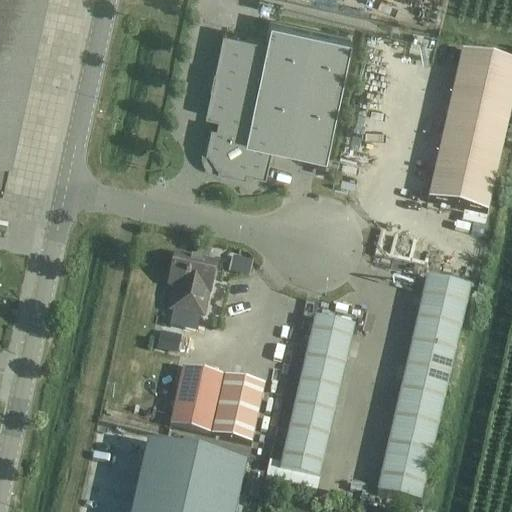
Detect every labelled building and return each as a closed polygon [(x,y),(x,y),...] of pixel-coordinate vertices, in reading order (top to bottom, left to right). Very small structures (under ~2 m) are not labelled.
[(0,0),(0,160),(10,163),(44,0),(0,0)] [(217,170),(217,173),(244,178),(245,173),(265,178),(272,148),(326,159),(351,40),(270,22),(266,42),(222,33),(214,71),(213,71),(209,90),(210,90),(204,117),(217,119),(215,128),(210,127),(205,153),(207,154),(217,170)] [(511,105),(511,66),(461,55),(428,203),(487,217),(511,105)] [(214,265),(173,256),(167,286),(177,288),(176,296),(173,295),(169,311),(201,318),(206,294),(208,295),(214,265)] [(233,274),(248,277),(252,262),(236,258),(233,274)] [(456,274),(476,275),(476,264),(457,263),(456,274)] [(426,282),(419,313),(462,323),(470,292),(426,282)] [(419,313),(414,337),(457,347),(462,323),(419,313)] [(308,349),(347,358),(354,331),(314,322),(308,349)] [(183,332),(161,327),(158,339),(181,343),(183,332)] [(452,370),(457,347),(414,337),(408,360),(452,370)] [(302,374),(342,383),(347,358),(308,349),(302,374)] [(408,360),(403,383),(446,393),(452,370),(408,360)] [(264,388),(181,370),(168,429),(251,447),(264,388)] [(302,374),(297,398),(336,407),(342,383),(302,374)] [(403,383),(397,406),(441,417),(446,393),(403,383)] [(336,407),(297,398),(291,421),(331,430),(336,407)] [(397,406),(390,437),(434,447),(441,417),(397,406)] [(291,421),(285,446),(325,455),(331,430),(291,421)] [(390,437),(383,467),(427,477),(434,447),(390,437)] [(285,446),(279,474),(319,483),(325,455),(285,446)] [(131,511),(235,511),(245,471),(146,448),(131,511)] [(383,467),(377,497),(420,507),(427,477),(383,467)] [(253,475),(247,499),(257,501),(262,477),(253,475)]
